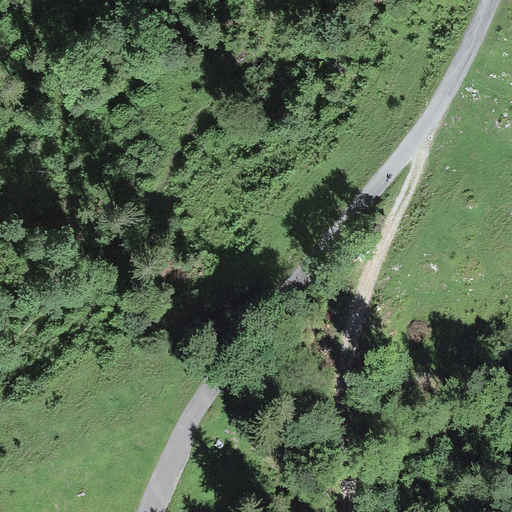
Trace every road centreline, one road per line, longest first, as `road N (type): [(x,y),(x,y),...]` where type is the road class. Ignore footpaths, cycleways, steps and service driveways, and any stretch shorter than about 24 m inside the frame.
road 1 (unclassified): [(487,0),(464,72),(397,171),(217,377),(173,444),(150,511)]
road 2 (track): [(397,171),(413,176),(353,347),(340,424),(346,511)]
